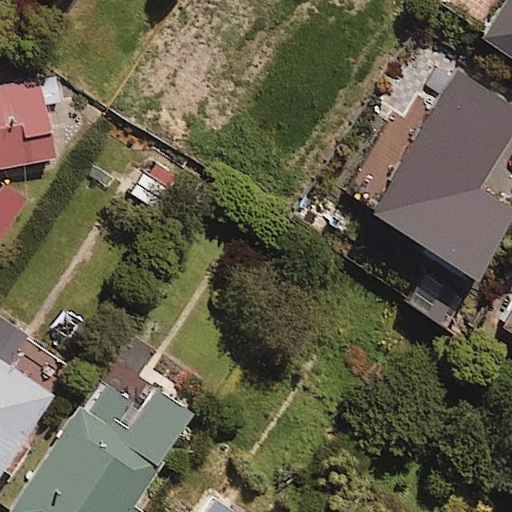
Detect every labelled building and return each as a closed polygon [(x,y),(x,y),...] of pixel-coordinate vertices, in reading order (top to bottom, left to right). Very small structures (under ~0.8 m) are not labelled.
[(511,0),(496,0),(473,34),(511,59),(511,0)] [(511,125),(511,109),(451,69),(362,205),(464,273),(507,208),(472,185),(511,125)] [(0,162),(47,154),(31,75),(0,80),(0,162)] [(0,224),(20,198),(0,184),(0,224)] [(458,295),(421,271),(402,299),(439,323),(458,295)] [(511,294),(494,321),(511,332),(511,294)] [(23,333),(0,317),(0,459),(45,391),(3,363),(23,333)] [(133,401),(89,374),(3,511),(132,511),(136,507),(124,500),(181,409),(143,385),(133,401)] [(235,511),(206,493),(193,511),(235,511)]
